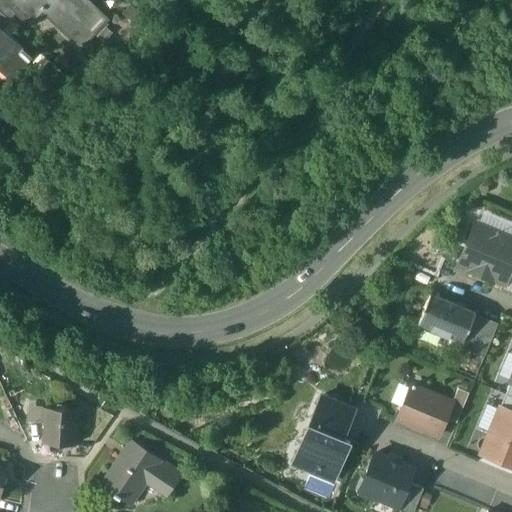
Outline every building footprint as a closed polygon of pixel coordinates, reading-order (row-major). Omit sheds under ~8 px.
[(0,0),(0,11),(8,19),(16,11),(4,0),(0,0)] [(92,32),(58,0),(4,0),(16,11),(27,21),(40,7),(80,45),(92,32)] [(58,0),(92,32),(103,21),(81,0),(58,0)] [(8,19),(0,11),(0,29),(2,31),(10,21),(8,19)] [(2,31),(0,29),(0,62),(13,74),(26,60),(30,56),(22,49),(2,31)] [(511,239),(475,224),(458,264),(469,269),(468,271),(492,281),(493,279),(505,283),(510,271),(511,265),(511,239)] [(475,312),(429,294),(417,323),(431,329),(430,331),(448,338),(449,336),(463,342),(475,314),(475,312)] [(497,323),(475,314),(463,342),(461,346),(484,356),(497,323)] [(451,402),(413,387),(414,385),(412,385),(412,386),(411,385),(397,419),(438,436),(445,418),(451,402)] [(451,402),(445,418),(456,422),(468,393),(457,389),(451,402)] [(511,397),(505,394),(500,407),(511,411),(511,397)] [(353,409),(320,396),(311,419),(317,421),(344,432),(353,409)] [(75,410),(43,407),(41,421),(44,422),(42,443),(71,446),(75,410)] [(511,411),(500,407),(481,453),(511,466),(511,411)] [(344,432),(317,421),(307,444),(301,442),(293,462),(316,471),(317,468),(335,475),(349,440),(342,437),(344,432)] [(160,459),(132,439),(101,485),(118,497),(119,496),(130,503),(146,480),(166,494),(178,477),(157,463),(160,459)] [(387,458),(374,453),(366,474),(361,476),(356,489),(358,493),(368,497),(373,495),(398,506),(408,482),(413,469),(400,464),(398,465),(389,461),(387,458)] [(412,511),(423,488),(408,482),(398,506),(400,511),(402,511),(412,511)]
